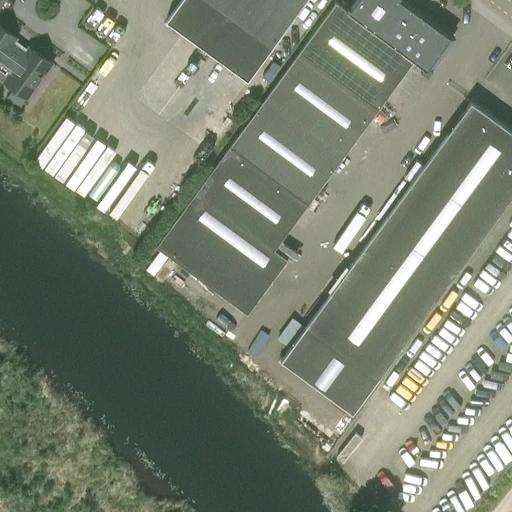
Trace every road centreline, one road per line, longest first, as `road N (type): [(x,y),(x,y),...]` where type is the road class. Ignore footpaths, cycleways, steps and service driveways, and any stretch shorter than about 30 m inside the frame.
road 1 (unknown): [(511,12),(280,318)]
road 2 (unknown): [(133,0),(133,82),(144,108),(180,147)]
